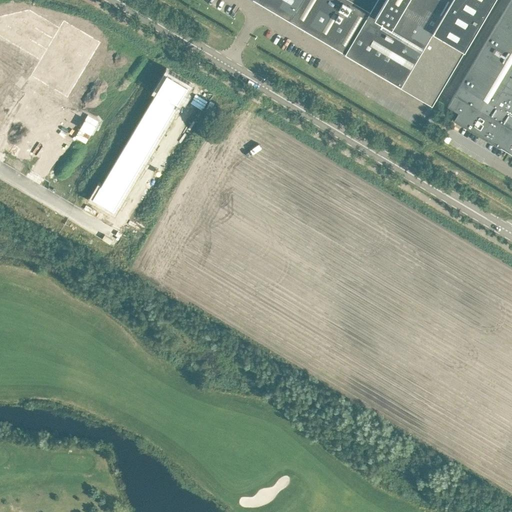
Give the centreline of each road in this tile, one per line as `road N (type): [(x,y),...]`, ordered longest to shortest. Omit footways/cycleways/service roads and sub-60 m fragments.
road 1 (unclassified): [(511,248),(254,98)]
road 2 (primary): [(511,234),(261,86)]
road 3 (unclassified): [(254,98),(95,2)]
road 4 (primary): [(261,86),(115,0)]
road 5 (unclassified): [(106,233),(0,169)]
